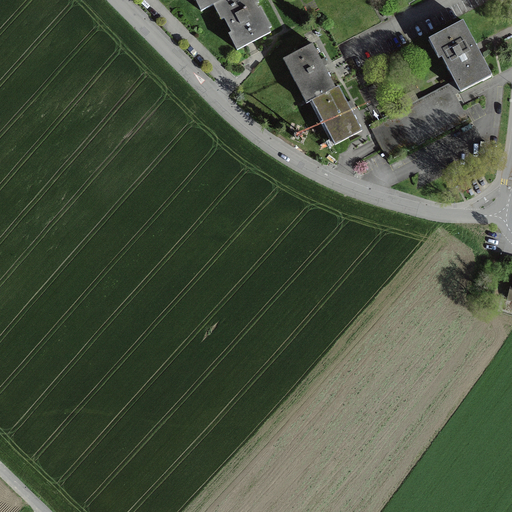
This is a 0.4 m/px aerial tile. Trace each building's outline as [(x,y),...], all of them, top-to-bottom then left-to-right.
[(251,0),(194,0),(201,11),(213,5),(221,20),(224,19),(231,34),(229,35),(237,51),(256,41),(269,34),(251,0)] [(459,93),(491,76),(462,22),(431,38),(459,93)] [(306,104),(311,102),(311,101),(335,89),(323,67),(327,65),(326,62),(324,58),(320,61),(311,45),(282,60),(306,104)] [(395,112),(368,126),(378,144),(387,162),(414,148),(468,120),(458,101),(448,84),(395,112)] [(334,145),(334,146),(361,131),(350,110),(354,108),(352,104),(350,101),(346,103),(338,87),(335,89),(311,101),(311,102),(335,144),(334,145)]
